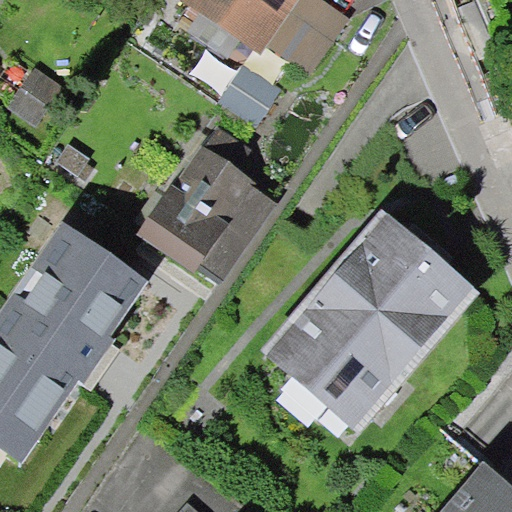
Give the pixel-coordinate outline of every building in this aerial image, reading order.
[(313,0),(188,0),(182,9),(268,67),(313,0)] [(283,102),(246,76),(221,113),(258,138),(283,102)] [(138,268),(98,242),(44,322),(86,350),(99,332),(174,381),(286,213),(241,183),(220,214),(188,192),(138,268)] [(283,375),(365,444),(480,307),(398,238),(283,375)] [(103,394),(59,364),(14,428),(57,458),(103,394)] [(469,511),(511,511),(511,479),(503,472),(469,511)]
